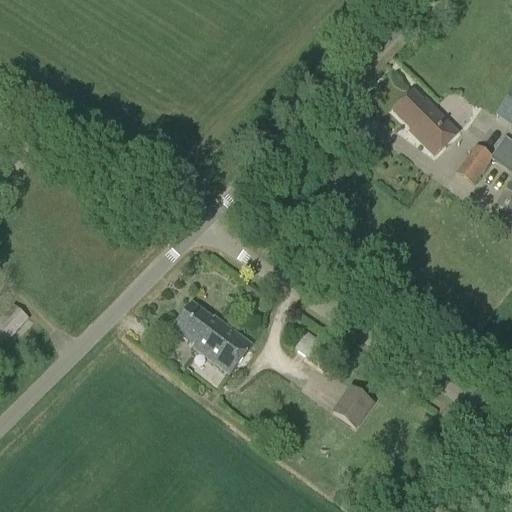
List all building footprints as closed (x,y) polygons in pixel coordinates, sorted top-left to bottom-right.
[(423,103),(414,93),(394,113),(412,131),(410,133),(436,158),(459,135),(425,101),(423,103)] [(511,133),(511,94),(494,120),(511,133)] [(511,145),(504,140),(490,159),(473,148),(454,176),(472,188),(489,162),(511,178),(511,145)] [(511,219),(511,182),(495,207),(511,219)] [(194,348),(213,321),(193,306),(173,332),(194,348)] [(0,339),(6,345),(27,321),(11,307),(0,319),(0,339)] [(213,321),(194,348),(193,350),(230,378),(254,348),(215,318),(213,321)] [(327,375),(338,358),(305,336),(294,353),(327,375)] [(362,419),(371,406),(348,390),(339,403),(362,419)]
